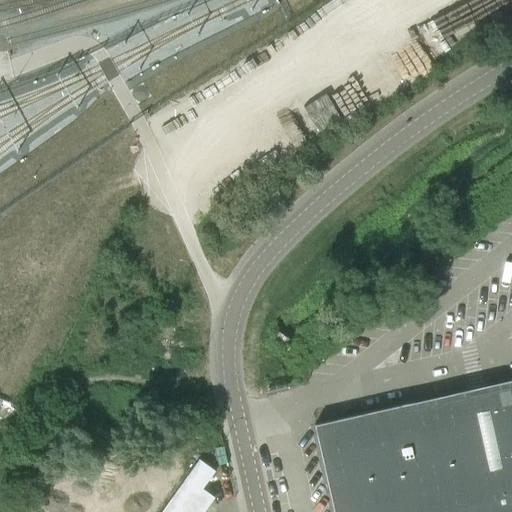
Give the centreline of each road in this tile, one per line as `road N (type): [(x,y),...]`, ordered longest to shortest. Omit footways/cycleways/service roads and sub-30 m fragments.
road 1 (unclassified): [(258,511),(231,390),(234,307),(288,234),(461,95),(511,66)]
road 2 (track): [(155,163),(403,0)]
